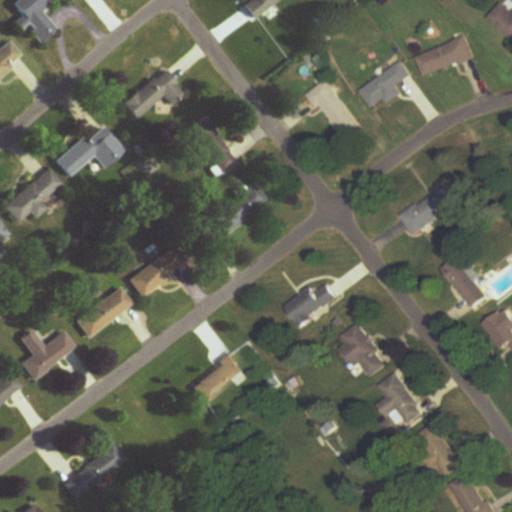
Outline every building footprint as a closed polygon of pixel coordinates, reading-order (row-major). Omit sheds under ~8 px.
[(38,11),(46,4),(43,0),(16,0),(10,5),(20,17),(12,23),(18,31),(25,26),(39,44),(55,31),(38,11)] [(279,0),(246,0),(240,5),(251,20),(279,0)] [(511,4),(509,2),(491,20),(511,39),(511,4)] [(418,58),(427,79),(476,60),(468,39),(418,58)] [(0,77),(21,62),(8,44),(0,49),(0,77)] [(414,79),(405,64),(362,92),(376,113),(404,96),(399,88),(414,79)] [(183,95),(162,70),(118,106),(132,123),(161,98),(169,107),(183,95)] [(330,82),(312,95),(344,141),(362,128),(330,82)] [(187,137),(219,177),(235,164),(204,124),(187,137)] [(53,162),(66,178),(91,158),(101,170),(122,153),(99,125),(53,162)] [(46,210),(39,201),(60,186),(48,170),(1,206),(15,225),(27,215),(31,221),(46,210)] [(265,202),(252,185),(235,197),(236,198),(211,218),(223,234),(265,202)] [(461,208),(449,188),(403,215),(414,235),(461,208)] [(138,298),(181,269),(169,251),(126,280),(138,298)] [(475,309),(491,297),(461,258),(446,270),(475,309)] [(289,308),(305,328),(341,299),(330,286),(319,295),(314,288),(289,308)] [(130,306),(118,289),(73,322),(85,339),(130,306)] [(504,351),(511,346),(511,316),(507,310),(485,325),(504,351)] [(393,364),(363,325),(346,338),(351,345),(346,349),(371,381),(393,364)] [(17,340),(29,357),(19,365),(30,381),(74,349),(61,332),(41,347),(29,331),(17,340)] [(188,386),(203,405),(245,373),(230,353),(188,386)] [(0,378),(0,405),(20,390),(8,373),(0,378)] [(412,425),(427,416),(402,375),(384,386),(392,401),(385,405),(399,428),(410,421),(412,425)] [(419,439),(441,469),(443,467),(451,477),(467,465),(438,425),(419,439)] [(73,501),(124,463),(111,446),(60,484),(73,501)] [(456,485),(471,511),(495,511),(474,475),(456,485)]
